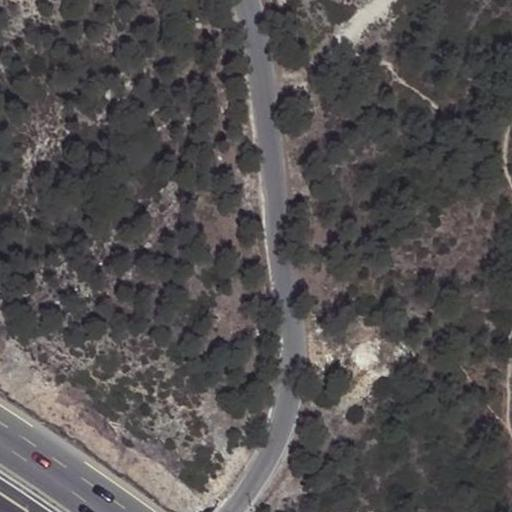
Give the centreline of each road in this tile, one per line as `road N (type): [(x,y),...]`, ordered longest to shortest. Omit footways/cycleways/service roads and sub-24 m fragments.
road 1 (unclassified): [(236,511),(278,443),(295,365),(249,0)]
road 2 (motorway): [(102,511),(0,441)]
